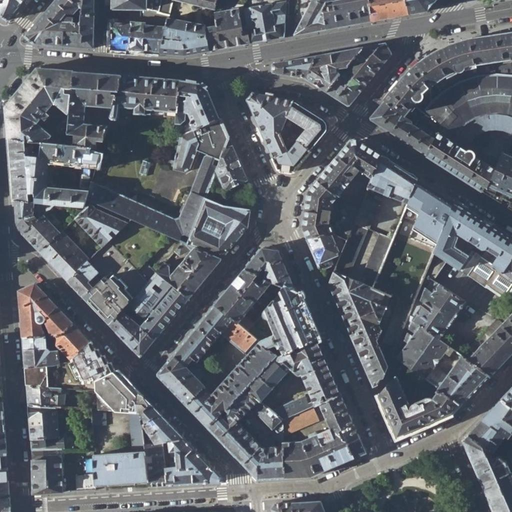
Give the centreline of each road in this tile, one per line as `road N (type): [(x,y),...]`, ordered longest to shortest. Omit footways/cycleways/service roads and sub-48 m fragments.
road 1 (residential): [(387,460),(277,209)]
road 2 (residential): [(3,252),(22,506)]
road 3 (residential): [(22,506),(253,491)]
road 4 (residential): [(277,209),(138,375)]
road 5 (secondary): [(428,23),(216,62)]
road 6 (residential): [(350,121),(511,225)]
road 7 (residential): [(138,375),(30,258),(3,252)]
road 8 (residential): [(253,491),(138,375)]
road 9 (residential): [(277,209),(216,62)]
road 10 (residential): [(216,62),(309,93),(350,121)]
road 11 (residential): [(428,23),(350,121)]
